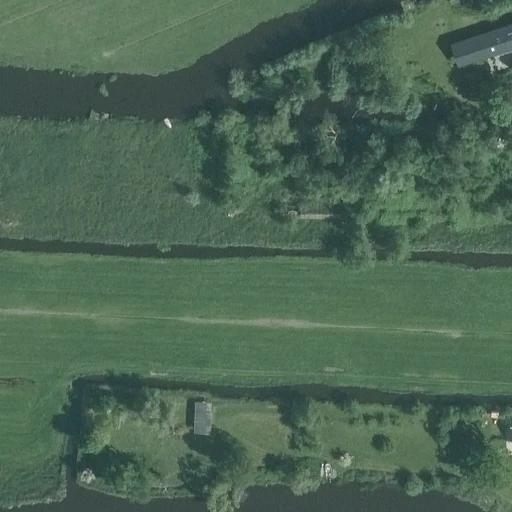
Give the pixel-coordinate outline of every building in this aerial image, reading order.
[(511,21),(457,40),(463,62),(511,46),(511,21)] [(227,142),(327,145),(328,131),(227,128),(227,142)] [(393,146),(469,147),(469,135),(394,134),(393,146)] [(224,215),(345,218),(346,205),(225,201),(224,215)] [(363,202),(364,218),(456,220),(457,205),(363,202)] [(511,205),(464,204),(463,221),(511,222),(511,205)] [(210,475),(212,399),(196,399),(194,475),(210,475)]
